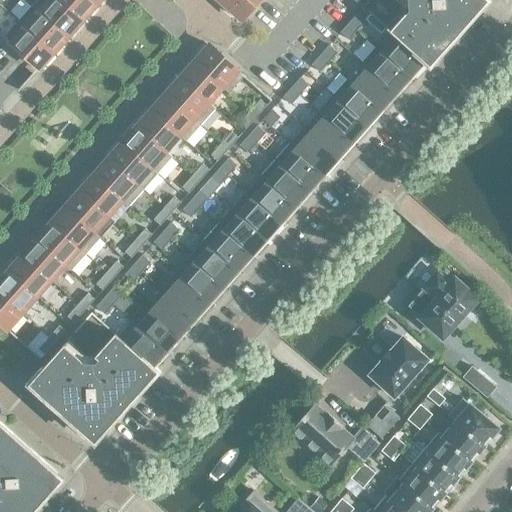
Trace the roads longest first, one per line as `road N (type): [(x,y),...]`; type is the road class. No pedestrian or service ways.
road 1 (residential): [(511,28),(111,484)]
road 2 (residential): [(210,16),(0,255)]
road 3 (residential): [(0,140),(121,0)]
road 4 (residential): [(13,395),(111,484)]
